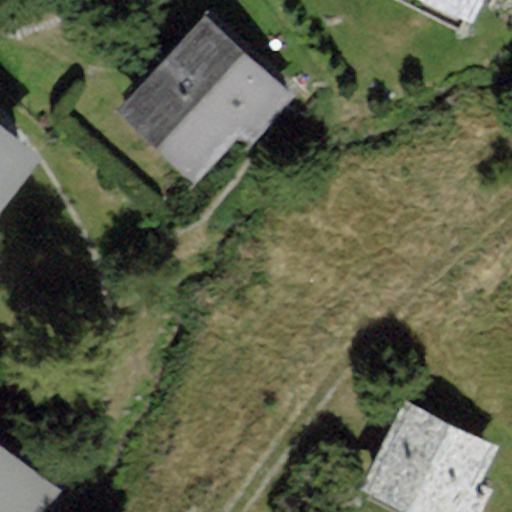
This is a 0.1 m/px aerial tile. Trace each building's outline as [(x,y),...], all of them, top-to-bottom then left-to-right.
[(471,0),(404,0),(460,25),(471,0)] [(279,100),(186,20),(99,121),(192,201),(279,100)] [(0,145),(0,193),(23,163),(0,145)] [(485,443),(388,399),(346,490),(394,511),(478,511),(491,484),(472,477),(485,443)] [(0,511),(28,511),(38,499),(0,471),(0,511)]
